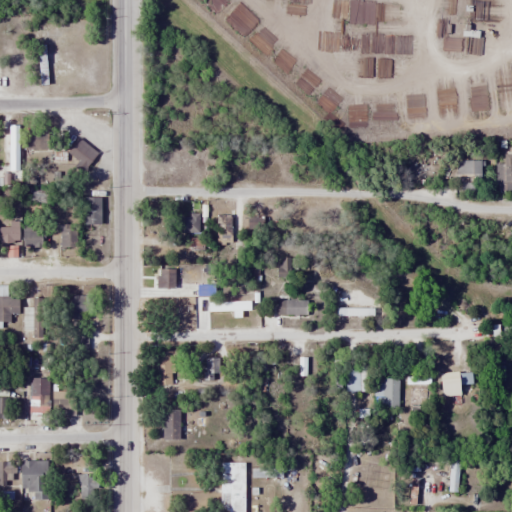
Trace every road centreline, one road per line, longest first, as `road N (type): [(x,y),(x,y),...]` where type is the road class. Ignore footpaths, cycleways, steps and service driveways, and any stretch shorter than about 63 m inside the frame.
road 1 (tertiary): [(126,511),(126,0)]
road 2 (residential): [(126,193),(395,194),(511,208)]
road 3 (residential): [(462,333),(126,338)]
road 4 (residential): [(126,101),(0,103)]
road 5 (residential): [(126,269),(0,270)]
road 6 (residential): [(126,435),(0,436)]
